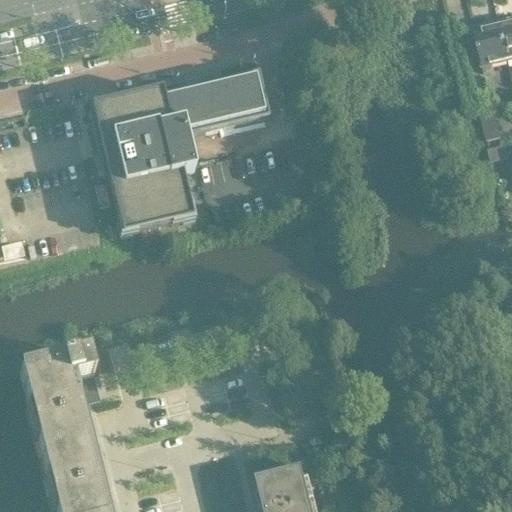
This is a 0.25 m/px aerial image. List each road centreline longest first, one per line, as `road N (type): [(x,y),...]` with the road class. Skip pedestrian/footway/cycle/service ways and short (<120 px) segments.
road 1 (unclassified): [(376,0),(229,49),(0,103)]
road 2 (secondary): [(90,37),(237,0)]
